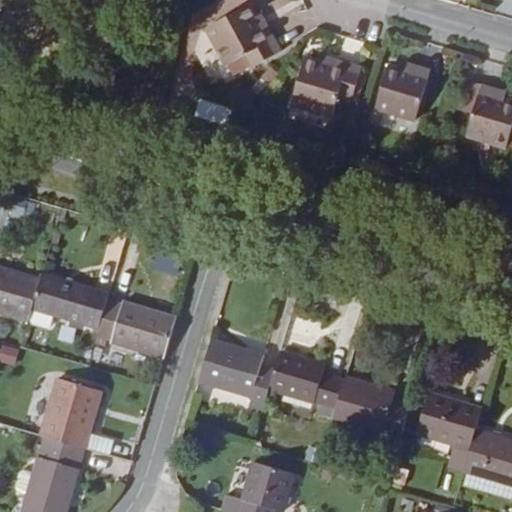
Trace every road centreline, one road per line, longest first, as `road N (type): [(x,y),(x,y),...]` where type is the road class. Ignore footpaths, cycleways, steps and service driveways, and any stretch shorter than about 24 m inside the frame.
road 1 (residential): [(127,511),(147,470),(226,207)]
road 2 (secondary): [(226,207),(511,290)]
road 3 (secondary): [(0,131),(226,207)]
road 4 (residential): [(511,40),(374,0)]
